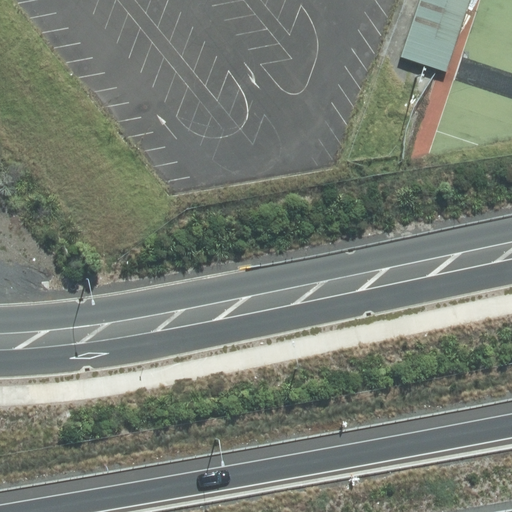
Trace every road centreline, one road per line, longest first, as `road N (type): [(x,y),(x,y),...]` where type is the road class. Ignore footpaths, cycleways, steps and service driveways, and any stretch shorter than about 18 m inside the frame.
road 1 (secondary): [(0,342),(170,320),(511,249)]
road 2 (motorway): [(26,511),(511,424)]
